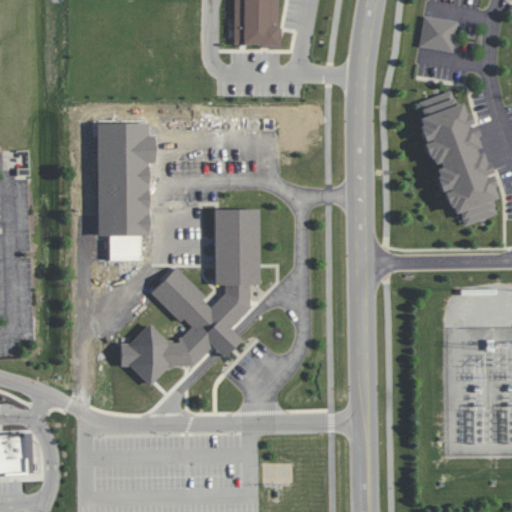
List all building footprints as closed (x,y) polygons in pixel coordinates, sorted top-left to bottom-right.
[(233,0),(233,45),(281,46),(281,25),(279,25),(278,0),(233,0)] [(419,47),(454,51),(457,20),(422,16),(419,47)] [(466,228),(496,211),(490,200),(494,198),(493,175),(490,173),(490,169),(480,152),(478,147),(477,132),(474,126),(472,123),(461,103),(456,103),(448,88),(418,104),(424,115),(420,117),(421,142),(433,164),(436,168),(436,183),(453,213),(458,213),(466,228)] [(214,200),(266,201),(266,287),(257,287),(257,307),(240,326),(251,336),(228,361),(216,350),(213,353),(202,366),(183,364),(160,391),(133,369),(122,370),(123,339),(133,338),(150,316),(173,337),(185,324),(149,292),(177,261),(214,295),(221,287),(214,277),(214,200)] [(0,432),(0,472),(24,472),(23,431),(0,432)]
